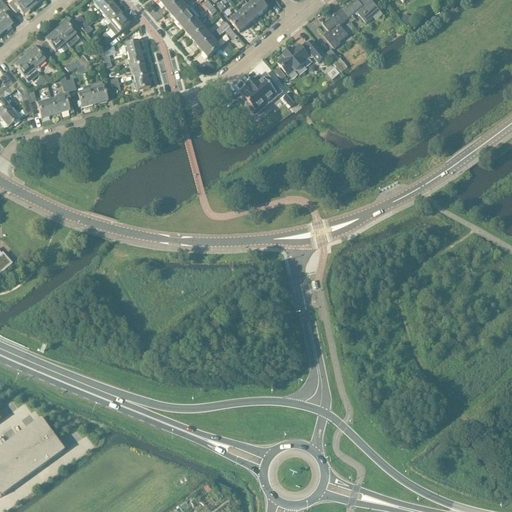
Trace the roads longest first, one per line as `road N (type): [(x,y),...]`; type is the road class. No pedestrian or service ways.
road 1 (tertiary): [(292,235),(158,241),(85,223),(0,182)]
road 2 (tertiary): [(292,235),(421,188),(511,123)]
road 3 (primary): [(201,438),(0,356)]
road 4 (residential): [(0,164),(16,144),(177,102)]
road 5 (residential): [(177,102),(212,89),(297,17)]
